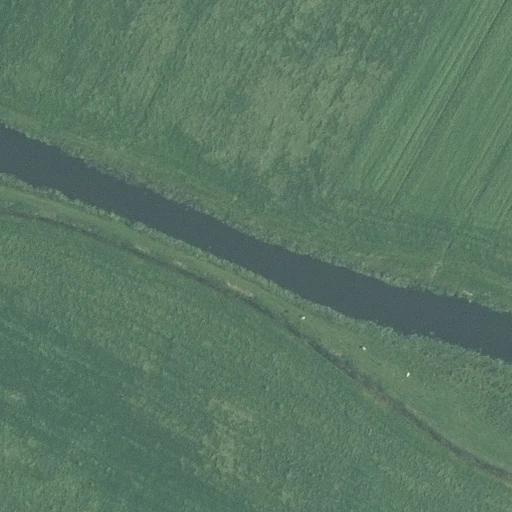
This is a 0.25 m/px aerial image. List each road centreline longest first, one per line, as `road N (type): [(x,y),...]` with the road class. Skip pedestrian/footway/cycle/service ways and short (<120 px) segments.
road 1 (track): [(511,444),(376,351),(149,244),(0,200)]
road 2 (track): [(511,290),(449,264),(333,243),(0,112)]
